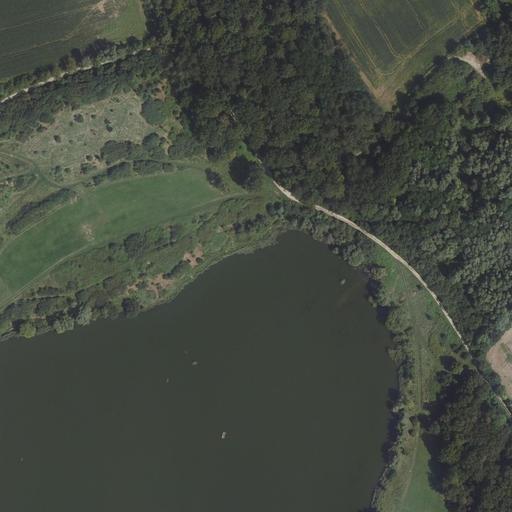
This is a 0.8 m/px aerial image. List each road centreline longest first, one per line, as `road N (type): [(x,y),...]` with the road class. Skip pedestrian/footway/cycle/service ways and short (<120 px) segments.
road 1 (track): [(0,102),(145,51),(168,55),(210,87),(294,199),(347,222),(414,272),(511,415)]
road 2 (track): [(491,90),(465,58),(443,61),(373,142),(294,199)]
